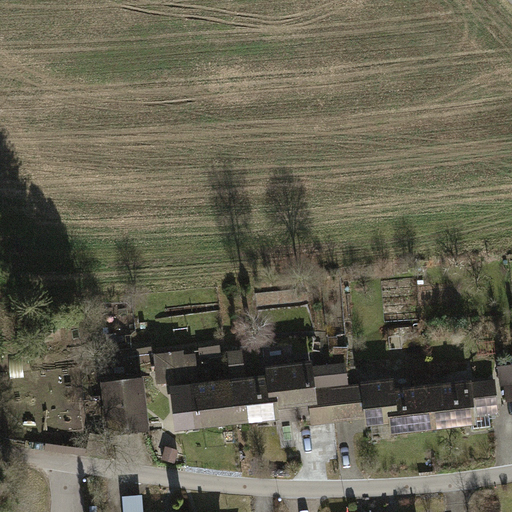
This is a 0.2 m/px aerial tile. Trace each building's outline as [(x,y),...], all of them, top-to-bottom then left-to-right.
[(78,323),(52,324),(53,340),(79,338),(78,323)] [(161,363),(144,364),(146,381),(162,379),(161,363)] [(232,371),(205,373),(206,386),(233,384),(232,371)] [(198,373),(170,375),(172,398),(200,396),(198,373)] [(234,393),(239,443),(282,439),(281,430),(321,426),(320,408),(318,387),(274,390),(274,397),(252,399),(252,392),(234,393)] [(152,446),(147,390),(111,393),(116,449),(152,446)] [(216,402),(174,405),(177,448),(239,443),(234,393),(215,395),(216,402)] [(414,393),(399,394),(403,444),(465,438),(464,430),(502,426),(499,393),(415,400),(414,393)] [(403,444),(399,394),(385,395),(386,403),(320,408),(321,426),(322,441),(371,437),(372,446),(403,444)] [(143,511),(143,502),(120,503),(120,511),(143,511)]
